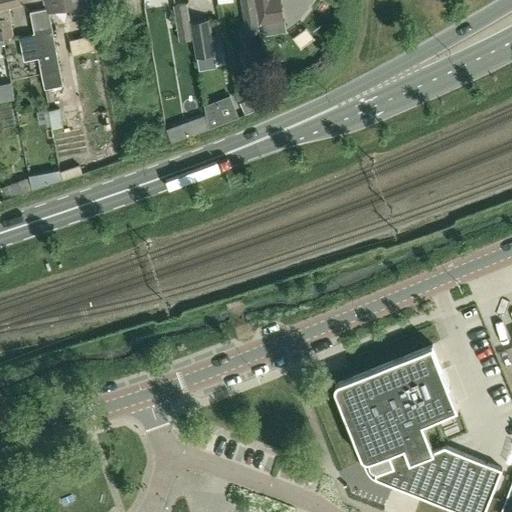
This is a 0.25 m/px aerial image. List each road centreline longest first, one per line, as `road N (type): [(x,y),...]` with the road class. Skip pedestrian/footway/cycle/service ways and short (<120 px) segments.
road 1 (primary): [(0,232),(217,157),(422,65)]
road 2 (tertiary): [(145,396),(511,251)]
road 3 (residential): [(324,511),(169,450)]
road 4 (tertiary): [(0,439),(145,396)]
